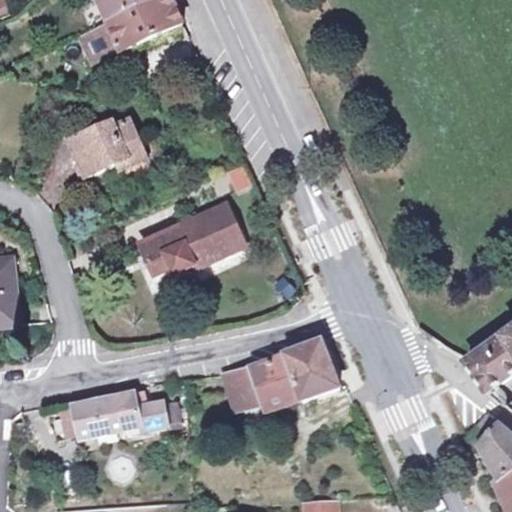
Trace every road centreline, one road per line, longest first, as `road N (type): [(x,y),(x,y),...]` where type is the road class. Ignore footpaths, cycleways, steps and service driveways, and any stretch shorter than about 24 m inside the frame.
road 1 (residential): [(355,314),(244,355),(0,386)]
road 2 (secondary): [(209,0),(355,314)]
road 3 (secondary): [(377,363),(445,511)]
road 4 (residential): [(511,420),(427,355),(377,363)]
